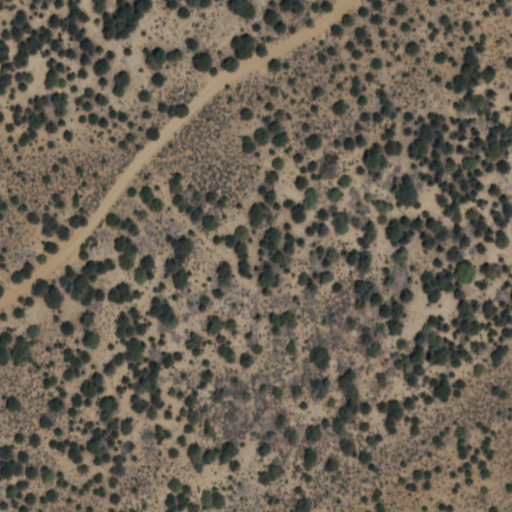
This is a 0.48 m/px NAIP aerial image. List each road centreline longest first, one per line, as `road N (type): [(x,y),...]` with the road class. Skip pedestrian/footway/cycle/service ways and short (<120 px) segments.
road 1 (track): [(511,58),(400,128),(230,283),(1,511)]
road 2 (residential): [(282,0),(0,263)]
